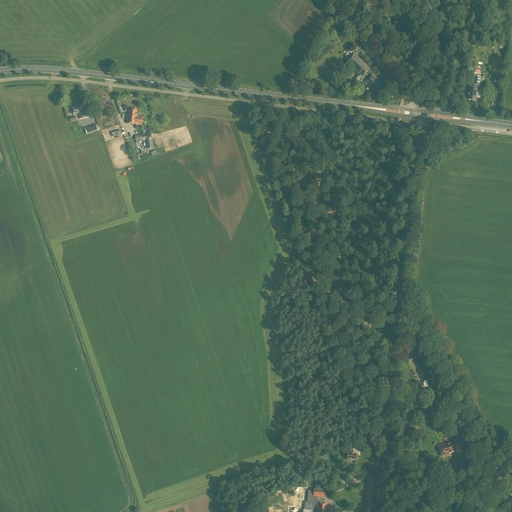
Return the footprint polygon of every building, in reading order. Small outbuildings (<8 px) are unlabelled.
[(324,36),(328,39),(332,33),(327,30),(324,36)] [(360,76),(368,68),(354,54),(346,62),(360,76)] [(368,68),(360,76),(356,80),(371,96),(382,84),(379,81),(380,80),(368,68)] [(469,89),(467,100),(476,101),(477,97),(479,97),(480,93),(477,93),(478,90),(477,90),(478,85),(480,85),(480,79),(481,77),(474,76),(473,84),(474,85),(473,89),(469,89)] [(87,113),(84,103),(76,105),(77,107),(72,108),(74,115),(79,114),(80,119),(89,117),(88,113),(87,113)] [(136,124),(137,115),(137,111),(129,110),(128,116),(127,116),(126,123),(136,124)] [(87,135),(98,131),(96,124),(85,129),(87,135)] [(153,145),(150,133),(135,136),(136,142),(145,141),(147,146),(153,145)] [(410,378),(415,375),(411,369),(406,372),(410,378)] [(429,386),(436,383),(432,376),(426,380),(425,381),(424,382),(423,383),(423,384),(423,385),(424,386),(424,387),(425,387),(426,387),(428,387),(429,386)] [(463,449),(460,440),(444,445),(443,444),(438,446),(441,456),(463,449)] [(355,461),(355,460),(356,460),(356,458),(356,457),(356,454),(344,452),(343,456),(347,457),(346,460),(355,461)] [(324,498),(325,490),(314,489),(313,503),(305,502),(304,510),(314,511),(313,511),(325,511),(326,503),(322,502),(322,498),(324,498)]
